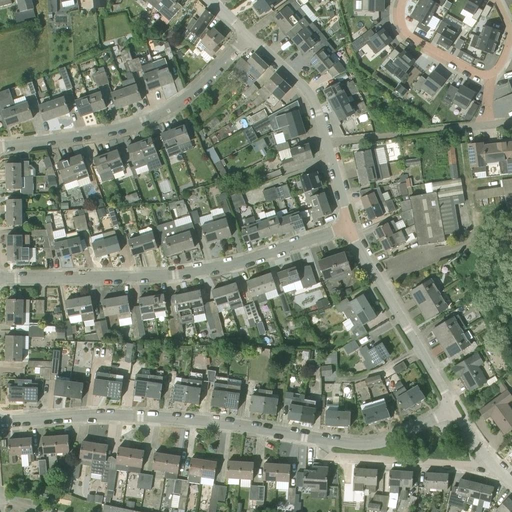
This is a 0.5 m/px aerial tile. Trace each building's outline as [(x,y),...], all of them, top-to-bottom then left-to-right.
[(33,9),(34,9),(31,0),(0,0),(0,7),(12,4),(11,2),(18,0),(22,12),(14,14),(17,26),(25,23),(24,20),(35,17),(33,9)] [(47,0),(48,9),(57,9),(56,0),(47,0)] [(86,0),(79,0),(80,11),(93,10),(92,3),(86,3),(86,0)] [(107,7),(105,0),(94,0),(95,9),(107,7)] [(161,0),(154,8),(169,22),(178,12),(173,8),(180,0),(161,0)] [(261,0),(254,6),(261,14),(266,10),(268,12),(283,0),(261,0)] [(273,19),(280,26),(304,6),(299,0),(289,0),(284,4),(287,7),(273,19)] [(362,0),(362,11),(383,12),(383,0),(362,0)] [(428,0),(420,0),(416,7),(432,15),(438,5),(441,7),(445,1),(443,0),(431,0),(431,1),(428,0)] [(477,21),(478,20),(483,11),(478,8),(482,1),(482,0),(468,0),(463,9),(474,15),(472,18),(477,21)] [(304,6),(280,26),(286,34),(291,30),(294,33),(310,19),(315,14),(306,4),(304,6)] [(486,18),(492,8),(487,5),(481,15),(486,18)] [(416,27),(427,33),(430,28),(426,26),(432,15),(416,7),(411,17),(419,22),(416,27)] [(194,46),(200,38),(199,37),(206,28),(214,16),(207,11),(191,32),(188,30),(187,32),(186,32),(182,38),(194,46)] [(310,19),(294,33),(296,36),(291,40),(298,47),(317,30),(318,29),(310,19)] [(448,50),(459,31),(442,22),(436,33),(442,36),(437,44),(448,50)] [(484,26),(480,37),(497,43),(501,32),(484,26)] [(199,37),(200,38),(203,40),(201,42),(207,48),(205,50),(212,57),(220,49),(219,49),(218,50),(216,48),(224,39),(213,29),(210,32),(206,28),(199,37)] [(371,29),(361,37),(375,55),(392,42),(383,30),(376,36),(371,29)] [(311,49),(314,52),(323,44),(320,41),(324,38),(317,30),(298,47),(304,55),(311,49)] [(493,55),(497,43),(480,37),(474,35),(470,47),(493,55)] [(459,39),(454,48),(460,51),(464,42),(459,39)] [(309,61),(316,69),(330,57),(323,49),(326,47),(323,44),(314,52),(317,55),(309,61)] [(168,60),(173,59),(173,54),(170,47),(164,49),(168,60)] [(127,62),(132,61),(128,49),(120,52),(124,64),(127,63),(127,62)] [(399,67),(393,74),(402,82),(408,75),(406,73),(415,62),(404,52),(401,55),(394,49),(382,64),(382,65),(388,58),(399,67)] [(180,51),(173,54),(174,58),(175,60),(182,58),(180,51)] [(457,57),(471,65),(474,59),(461,51),(457,57)] [(269,67),(262,61),(255,54),(246,63),(242,59),(233,69),(244,79),(245,80),(245,82),(250,86),(253,84),(257,80),(269,67)] [(330,57),(316,69),(322,76),(328,71),(333,78),(346,71),(338,62),(336,64),(330,57)] [(139,58),(133,60),(137,72),(142,70),(144,75),(143,76),(149,91),(162,87),(153,63),(142,67),(139,58)] [(164,59),(153,63),(162,87),(174,82),(168,67),(167,67),(164,59)] [(133,60),(132,61),(127,62),(127,63),(130,72),(125,74),(127,80),(121,82),(123,90),(124,89),(130,105),(142,101),(136,85),(132,74),(137,72),(133,60)] [(63,79),(67,91),(73,88),(69,77),(65,67),(60,69),(63,79)] [(94,76),(99,74),(98,69),(97,67),(90,70),(93,76),(94,76)] [(105,72),(100,74),(104,85),(110,83),(106,72),(105,72)] [(421,77),(413,88),(419,92),(421,89),(433,98),(445,81),(434,72),(427,81),(421,77)] [(98,87),(104,85),(100,74),(99,74),(94,76),(98,87)] [(266,100),(284,81),(276,74),(264,87),(257,92),(260,95),(266,100)] [(67,91),(63,79),(57,81),(61,93),(67,91)] [(284,81),(266,100),(274,107),(292,89),(284,81)] [(323,91),(329,101),(356,87),(352,81),(341,87),(339,83),(323,91)] [(31,95),(37,93),(32,82),(27,84),(31,95)] [(24,97),(25,98),(26,97),(31,95),(27,84),(21,86),(24,97)] [(250,86),(242,94),(247,98),(258,88),(253,84),(250,86)] [(408,91),(400,84),(395,89),(403,97),(408,91)] [(461,86),(452,103),(465,110),(475,94),(461,86)] [(329,101),(334,111),(349,103),(347,98),(359,92),(356,87),(329,101)] [(16,107),(13,100),(9,89),(0,92),(0,104),(1,106),(8,127),(21,123),(16,107)] [(124,89),(123,90),(112,94),(117,109),(130,105),(124,89)] [(101,93),(88,97),(94,112),(106,108),(101,93)] [(94,112),(88,97),(76,101),(81,117),(94,112)] [(64,98),(52,102),(57,117),(70,113),(64,98)] [(57,117),(52,102),(39,106),(45,122),(57,117)] [(349,103),(334,111),(339,121),(354,113),(356,117),(368,111),(363,102),(352,108),(349,103)] [(33,118),(28,103),(16,107),(21,123),(33,118)] [(479,106),(473,103),(470,108),(476,111),(479,106)] [(249,116),(246,118),(250,127),(251,126),(268,117),(264,110),(250,117),(249,116)] [(278,117),(282,129),(302,122),(298,111),(278,117)] [(209,123),(213,127),(219,121),(215,117),(209,123)] [(268,117),(251,126),(254,133),(272,124),(268,117)] [(302,122),(282,129),(284,135),(286,140),(306,134),(302,122)] [(185,126),(173,130),(179,146),(191,141),(185,126)] [(206,134),(204,129),(201,130),(196,133),(200,142),(205,140),(204,136),(206,134)] [(179,146),(173,130),(161,135),(167,150),(179,146)] [(151,138),(140,142),(145,158),(157,154),(151,138)] [(257,150),(268,145),(265,138),(254,143),(257,150)] [(145,158),(140,142),(127,147),(133,162),(134,167),(130,168),(134,180),(139,178),(135,170),(148,165),(145,158)] [(274,146),(276,152),(278,152),(289,148),(288,142),(274,146)] [(500,175),(508,174),(505,143),(483,146),(487,177),(500,176),(500,175)] [(446,145),(451,180),(459,179),(454,144),(446,145)] [(473,179),(487,177),(483,146),(483,144),(469,146),(473,179)] [(292,151),(290,151),(292,158),(281,162),(283,168),(303,162),(302,160),(313,157),(309,145),(292,150),(292,151)] [(212,147),(206,151),(214,165),(215,164),(220,162),(212,147)] [(118,150),(106,155),(111,170),(124,166),(118,150)] [(355,154),(358,169),(379,165),(375,150),(355,154)] [(77,180),(79,188),(91,183),(86,170),(87,170),(81,155),(69,159),(77,180)] [(111,170),(106,155),(94,159),(99,175),(111,170)] [(65,185),(77,180),(69,159),(57,164),(63,179),(62,179),(65,185)] [(6,164),(7,177),(22,176),(22,177),(29,177),(29,162),(20,162),(20,164),(6,164)] [(220,162),(215,164),(223,179),(228,176),(220,162)] [(379,165),(358,169),(362,185),(382,180),(379,165)] [(52,166),(48,168),(45,172),(45,176),(56,176),(52,166)] [(261,177),(264,183),(282,176),(279,170),(261,177)] [(305,193),(317,189),(322,187),(317,172),(300,178),(305,193)] [(399,176),(400,179),(395,181),(396,184),(401,183),(406,182),(408,181),(408,179),(407,175),(399,176)] [(22,176),(7,177),(7,190),(21,190),(21,195),(30,194),(29,177),(22,177),(22,176)] [(501,188),(474,192),(475,200),(505,196),(507,212),(511,211),(511,179),(500,181),(501,188)] [(223,188),(227,196),(234,193),(230,185),(223,188)] [(291,197),(287,185),(281,187),(285,199),(291,197)] [(275,187),(262,191),(264,197),(277,193),(275,188),(275,187)] [(280,201),(285,199),(281,187),(275,188),(277,193),(279,199),(280,201)] [(361,198),(365,209),(385,202),(382,195),(380,190),(379,187),(371,189),(371,188),(359,191),(362,198),(361,198)] [(311,204),(313,208),(328,204),(324,193),(319,194),(317,189),(305,193),(309,204),(311,204)] [(228,198),(230,204),(243,200),(241,192),(235,194),(228,198)] [(437,192),(426,194),(413,196),(410,197),(410,200),(412,209),(413,218),(415,224),(416,232),(419,246),(446,242),(444,235),(437,192)] [(264,197),(266,203),(279,199),(277,193),(264,197)] [(103,206),(101,199),(95,201),(97,208),(103,206)] [(212,217),(214,223),(219,240),(232,236),(225,213),(230,211),(226,199),(221,201),(219,202),(221,208),(224,213),(212,217)] [(7,200),(7,213),(22,213),(22,200),(7,200)] [(246,205),(243,200),(230,204),(232,210),(246,205)] [(404,202),(399,204),(402,213),(412,209),(410,200),(404,202)] [(177,208),(175,202),(168,204),(170,210),(177,208)] [(385,202),(365,209),(370,221),(390,213),(388,208),(387,208),(385,202)] [(328,204),(313,208),(307,210),(309,216),(312,215),(315,223),(322,221),(321,218),(331,214),(328,204)] [(102,234),(104,240),(105,240),(109,255),(121,251),(117,237),(115,231),(120,229),(113,207),(107,208),(114,231),(102,234)] [(107,216),(104,208),(96,211),(99,218),(107,216)] [(402,213),(399,214),(403,222),(406,221),(413,218),(412,209),(402,213)] [(79,217),(82,231),(88,230),(85,216),(84,210),(77,211),(79,217)] [(194,225),(201,223),(199,218),(197,211),(191,213),(194,225)] [(294,211),(288,213),(294,231),(305,227),(299,212),(295,214),(294,211)] [(22,213),(7,213),(8,226),(22,226),(22,213)] [(283,218),(279,219),(284,234),(294,231),(288,213),(282,215),(283,218)] [(73,218),(77,232),(82,231),(79,217),(73,218)] [(262,222),(256,224),(261,239),(272,235),(267,220),(266,217),(261,219),(262,222)] [(278,217),(267,220),(272,235),(278,233),(279,236),(284,234),(279,219),(278,217)] [(415,224),(413,218),(406,221),(409,227),(415,224)] [(183,251),(175,228),(173,221),(156,226),(165,256),(183,251)] [(375,230),(380,241),(393,235),(390,229),(396,226),(393,221),(375,230)] [(54,239),(51,223),(46,224),(45,224),(47,231),(51,248),(51,251),(56,250),(58,258),(71,255),(67,238),(66,236),(54,239)] [(214,223),(202,227),(207,244),(219,240),(214,223)] [(261,239),(256,224),(246,228),(239,230),(244,243),(250,241),(252,245),(257,243),(256,241),(261,239)] [(393,235),(380,241),(386,252),(399,246),(398,246),(407,242),(404,237),(416,232),(415,224),(409,227),(401,231),(393,235)] [(176,227),(175,228),(183,251),(195,247),(188,225),(176,229),(176,227)] [(139,231),(140,237),(141,237),(146,252),(158,249),(153,233),(151,229),(148,227),(146,229),(139,231)] [(44,244),(44,248),(51,248),(47,231),(32,231),(32,237),(43,237),(43,239),(45,238),(45,244),(44,244)] [(90,237),(92,244),(96,258),(109,255),(105,240),(104,240),(102,234),(90,237)] [(8,248),(29,248),(30,248),(30,235),(7,236),(8,248)] [(79,235),(67,238),(71,255),(83,252),(80,238),(79,235)] [(141,237),(140,237),(128,240),(133,256),(146,252),(141,237)] [(29,248),(8,248),(8,261),(16,261),(17,265),(30,265),(29,248)] [(53,258),(51,251),(51,248),(44,248),(43,248),(43,249),(46,259),(53,258)] [(345,253),(332,257),(340,280),(342,280),(344,278),(345,276),(347,274),(351,272),(345,253)] [(340,280),(332,257),(319,262),(325,281),(329,280),(332,281),(335,281),(338,281),(340,280)] [(277,273),(284,293),(290,291),(290,292),(295,289),(296,291),(303,289),(317,285),(311,268),(298,273),(296,269),(288,271),(288,270),(277,273)] [(267,301),(279,296),(279,295),(271,274),(259,278),(266,300),(267,300),(267,301)] [(258,303),(266,300),(259,278),(247,282),(252,297),(252,298),(253,302),(257,300),(258,303)] [(410,293),(418,306),(439,294),(431,280),(410,293)] [(228,303),(231,311),(244,307),(236,283),(224,287),(229,303),(228,303)] [(217,307),(228,303),(229,303),(224,287),(212,291),(217,307)] [(201,291),(188,293),(193,317),(204,314),(205,316),(206,316),(201,291)] [(193,317),(188,293),(175,296),(180,318),(174,319),(178,341),(183,341),(181,325),(194,322),(193,317)] [(284,293),(279,295),(279,296),(283,309),(285,315),(291,313),(289,307),(284,293)] [(439,294),(418,306),(426,320),(448,307),(439,294)] [(164,295),(152,297),(154,313),(167,311),(164,295)] [(341,313),(352,307),(356,314),(370,305),(364,295),(350,303),(347,298),(334,306),(338,312),(341,313)] [(115,298),(118,315),(119,320),(131,318),(132,320),(131,321),(135,343),(140,343),(140,341),(139,335),(137,319),(135,307),(130,308),(128,296),(115,298)] [(81,315),(82,322),(95,320),(94,313),(91,297),(78,299),(81,315)] [(140,306),(135,307),(137,319),(139,335),(140,341),(145,340),(145,334),(143,321),(155,319),(154,313),(152,297),(139,299),(140,306)] [(105,316),(118,315),(115,298),(102,300),(105,316)] [(68,317),(81,315),(78,299),(66,301),(68,317)] [(328,305),(326,299),(315,303),(317,309),(328,305)] [(7,300),(7,312),(23,312),(24,300),(7,300)] [(44,313),(45,301),(37,300),(36,313),(44,313)] [(254,303),(249,305),(254,319),(255,324),(262,321),(260,317),(259,317),(254,303)] [(262,306),(266,319),(272,317),(269,304),(262,306)] [(248,321),(254,319),(249,305),(244,307),(248,321)] [(356,314),(349,318),(354,326),(352,327),(350,330),(353,335),(350,336),(352,339),(350,340),(351,342),(367,333),(366,331),(363,326),(377,317),(370,305),(356,314)] [(23,326),(23,325),(23,312),(7,312),(7,325),(23,326)] [(218,313),(212,314),(216,328),(217,332),(219,340),(225,338),(218,313)] [(206,316),(210,330),(216,328),(212,314),(206,316)] [(432,330),(441,344),(462,332),(462,331),(466,329),(458,315),(432,330)] [(168,320),(172,342),(178,341),(174,319),(168,320)] [(67,337),(72,336),(70,321),(64,322),(67,337)] [(104,342),(103,339),(103,336),(101,322),(95,323),(98,342),(104,342)] [(462,332),(441,344),(449,358),(465,348),(469,354),(479,348),(474,341),(470,344),(462,332)] [(6,349),(23,349),(29,350),(29,337),(23,337),(23,336),(6,336),(6,349)] [(347,355),(358,348),(354,341),(343,348),(347,355)] [(363,363),(368,370),(377,365),(376,364),(389,356),(382,344),(369,352),(366,347),(360,350),(366,361),(363,363)] [(23,349),(6,349),(6,362),(22,362),(23,349)] [(490,389),(495,385),(498,382),(495,377),(486,381),(478,367),(483,364),(477,354),(453,368),(458,377),(462,375),(471,391),(486,382),(490,389)] [(51,368),(50,380),(56,381),(57,380),(59,360),(52,359),(52,361),(51,368)] [(396,373),(396,374),(407,368),(404,362),(393,368),(396,373)] [(322,375),(332,374),(331,366),(321,367),(322,375)] [(44,380),(50,380),(51,368),(40,368),(40,375),(44,375),(44,380)] [(150,375),(147,397),(160,398),(160,400),(163,385),(162,384),(163,377),(164,371),(156,370),(156,376),(150,375)] [(208,382),(214,383),(215,377),(216,372),(207,370),(208,382)] [(94,394),(107,396),(110,374),(96,372),(95,379),(95,380),(93,395),(94,395),(94,394)] [(189,379),(186,402),(198,403),(198,405),(199,405),(201,389),(203,374),(189,372),(188,379),(189,379)] [(110,374),(107,396),(120,398),(120,399),(121,399),(124,376),(110,374)] [(134,395),(147,397),(150,375),(149,375),(149,376),(135,374),(134,381),(135,381),(133,396),(134,396),(134,395)] [(373,378),(365,381),(366,385),(382,381),(380,377),(380,376),(373,378)] [(229,378),(215,377),(214,383),(211,406),(212,407),(212,405),(224,407),(228,380),(229,378)] [(173,400),(186,402),(189,379),(188,379),(181,378),(180,386),(175,385),(172,401),(173,401),(173,400)] [(55,395),(68,397),(70,382),(57,380),(56,381),(54,396),(55,396),(55,395)] [(228,380),(224,407),(237,409),(237,410),(238,410),(240,394),(242,382),(228,380)] [(498,382),(495,385),(502,395),(480,411),(486,419),(491,415),(504,434),(511,428),(511,416),(504,406),(511,399),(511,396),(508,391),(509,390),(501,380),(498,382)] [(70,382),(68,397),(81,398),(81,399),(82,400),(84,384),(70,382)] [(418,386),(407,392),(415,405),(425,398),(418,386)] [(9,402),(23,402),(24,387),(10,387),(9,402)] [(24,387),(23,402),(38,403),(38,388),(24,387)] [(415,405),(407,392),(404,387),(393,393),(397,399),(404,411),(415,405)] [(251,411),(263,412),(266,390),(259,389),(258,397),(252,396),(250,412),(251,412),(251,411)] [(266,390),(263,412),(276,414),(276,415),(279,399),(272,398),(273,391),(266,390)] [(289,420),(301,422),(304,400),(305,395),(294,394),(294,393),(286,392),(284,404),(291,405),(288,420),(289,420)] [(325,426),(338,426),(338,412),(339,397),(333,397),(332,405),(326,404),(325,412),(326,412),(325,426)] [(384,399),(372,403),(378,421),(390,417),(386,405),(384,399)] [(304,400),(301,422),(313,424),(316,409),(315,409),(316,402),(304,400)] [(378,421),(372,403),(360,406),(362,411),(366,425),(378,421)] [(338,412),(338,426),(350,427),(351,413),(338,412)] [(69,436),(55,437),(57,453),(70,452),(69,436)] [(55,437),(42,437),(43,454),(57,453),(55,437)] [(32,438),(20,439),(22,455),(28,455),(29,462),(33,462),(33,455),(32,438)] [(22,455),(20,439),(9,440),(10,464),(15,463),(15,456),(22,455)] [(81,464),(92,466),(95,444),(83,442),(80,458),(81,458),(79,464),(74,464),(72,478),(78,479),(81,464)] [(100,482),(107,484),(110,466),(105,465),(108,446),(95,444),(92,466),(92,467),(103,469),(100,482)] [(107,484),(107,490),(113,491),(116,470),(128,472),(132,449),(119,447),(116,467),(110,466),(107,484)] [(128,472),(139,474),(140,474),(141,468),(142,468),(145,451),(132,449),(128,472)] [(152,469),(165,471),(168,455),(155,453),(152,469)] [(164,478),(176,480),(177,480),(177,479),(178,473),(181,457),(168,455),(165,471),(164,478)] [(180,495),(178,510),(177,511),(184,511),(187,496),(189,483),(200,484),(200,483),(201,483),(204,461),(191,459),(189,475),(188,475),(187,481),(182,480),(180,495)] [(46,460),(38,461),(39,475),(39,476),(40,476),(47,475),(46,460)] [(217,463),(204,461),(201,483),(213,486),(214,479),(215,479),(217,463)] [(227,479),(240,479),(241,462),(228,461),(227,479)] [(70,489),(72,478),(74,464),(63,462),(60,476),(62,476),(60,488),(70,489)] [(241,462),(240,479),(253,480),(254,463),(241,462)] [(263,481),(276,481),(278,465),(264,464),(263,481)] [(278,465),(276,481),(290,482),(291,465),(278,465)] [(304,486),(326,488),(328,468),(313,467),(312,471),(305,471),(304,486)] [(354,484),(365,484),(366,470),(354,469),(354,484)] [(366,470),(365,484),(365,490),(369,490),(368,492),(375,493),(376,485),(377,485),(378,470),(366,470)] [(401,486),(402,472),(390,471),(389,486),(390,486),(390,493),(399,493),(399,489),(401,489),(401,486)] [(413,473),(402,472),(401,486),(412,487),(413,473)] [(424,488),(436,489),(437,474),(425,473),(424,488)] [(144,489),(146,475),(140,474),(139,474),(137,485),(137,488),(142,489),(144,489)] [(437,474),(436,489),(448,489),(449,475),(437,474)] [(146,475),(144,489),(151,490),(153,476),(146,475)] [(180,495),(182,480),(177,479),(177,480),(176,480),(174,494),(180,495)] [(468,497),(471,482),(460,480),(457,494),(461,495),(463,495),(461,503),(459,509),(464,511),(468,497)] [(478,499),(477,506),(478,506),(483,485),(471,482),(468,497),(478,499)] [(478,506),(476,511),(488,511),(490,509),(485,508),(487,501),(491,502),(494,488),(483,485),(478,506)] [(215,511),(217,501),(219,486),(213,486),(211,500),(210,500),(208,511),(215,511)] [(227,488),(219,486),(217,501),(225,502),(227,488)] [(113,491),(107,490),(106,497),(105,504),(109,505),(110,498),(113,498),(114,491),(113,491)] [(101,503),(103,496),(95,495),(87,494),(86,501),(94,502),(101,503)] [(374,495),(372,503),(368,503),(367,510),(368,511),(375,511),(379,511),(382,496),(374,495)] [(382,496),(379,511),(380,511),(386,511),(389,497),(382,496)] [(411,496),(407,507),(413,509),(417,498),(411,496)] [(496,511),(509,511),(511,510),(511,502),(508,498),(498,509),(498,510),(496,511)] [(135,502),(127,501),(125,508),(134,509),(135,502)]
